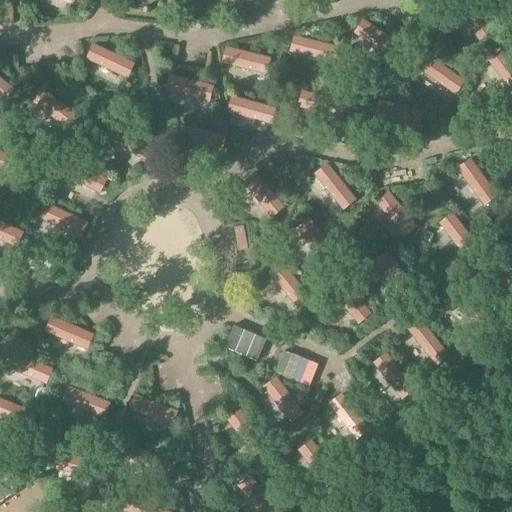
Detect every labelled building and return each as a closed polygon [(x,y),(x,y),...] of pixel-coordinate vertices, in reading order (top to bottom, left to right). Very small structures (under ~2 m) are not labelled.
[(454,0),(445,8),(474,43),(488,31),(461,0),(454,0)] [(353,34),(391,58),(401,43),(363,19),(353,34)] [(291,54),(335,65),(339,47),(296,36),(291,54)] [(86,60),(128,76),(134,59),(92,43),(86,60)] [(223,64),(266,76),(267,74),(271,58),(227,47),(223,64)] [(485,62),(511,99),(511,97),(511,69),(500,52),(485,62)] [(420,70),(458,95),(468,80),(430,55),(420,70)] [(164,92),(208,102),(212,85),(169,74),(164,92)] [(0,98),(2,100),(13,86),(0,75),(0,98)] [(32,103),(70,127),(80,112),(42,88),(32,103)] [(299,108),(342,119),(347,101),(303,90),(299,108)] [(228,113),(271,125),(271,124),(276,108),(233,96),(228,113)] [(377,118),(421,127),(425,110),(381,100),(377,118)] [(180,139),(222,154),(228,138),(186,122),(180,139)] [(143,160),(144,160),(151,144),(111,124),(103,141),(143,160)] [(0,170),(30,186),(38,171),(0,150),(0,170)] [(62,174),(103,193),(110,177),(69,158),(62,174)] [(500,195),(474,159),(459,169),(485,206),(500,195)] [(356,201),(330,165),(316,175),(342,212),(356,201)] [(286,211),(262,173),(247,183),(271,220),(286,211)] [(417,226),(391,189),(376,200),(402,236),(417,226)] [(39,217),(80,237),(87,221),(47,201),(39,217)] [(479,251),(453,214),(439,225),(465,261),(479,251)] [(336,252),(310,216),(296,226),(322,263),(336,252)] [(0,238),(18,247),(26,231),(0,218),(0,238)] [(407,274),(381,238),(366,248),(393,285),(407,274)] [(312,299),(283,264),(269,275),(298,310),(312,299)] [(511,291),(511,290),(511,266),(500,278),(511,291)] [(373,314),(347,278),(333,288),(359,325),(373,314)] [(494,320),(468,283),(453,294),(479,330),(494,320)] [(93,333),(52,316),(45,333),(86,350),(93,333)] [(449,356),(423,320),(409,330),(435,367),(449,356)] [(52,366),(9,351),(3,368),(46,383),(52,366)] [(414,389),(388,352),(373,363),(399,399),(414,389)] [(303,412),(277,376),(262,386),(288,423),(303,412)] [(110,403),(68,388),(62,405),(104,420),(110,403)] [(368,429),(342,392),(328,403),(354,439),(368,429)] [(177,411),(135,396),(129,413),(171,428),(177,411)] [(39,412),(0,397),(0,416),(33,429),(39,412)] [(268,446),(242,410),(227,420),(253,457),(268,446)] [(340,475),(314,439),(300,449),(326,486),(340,475)] [(177,462),(135,447),(129,463),(171,479),(177,462)] [(100,466),(58,451),(52,468),(94,483),(100,466)] [(0,469),(0,502),(15,491),(0,469)] [(274,511),(259,490),(244,501),(252,511),(274,511)] [(173,511),(174,511),(132,496),(125,511),(173,511)]
